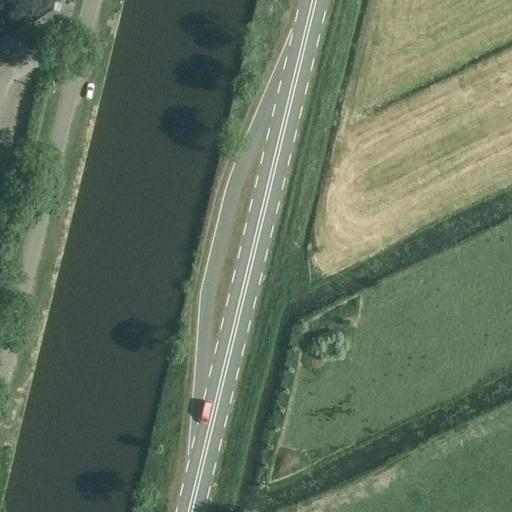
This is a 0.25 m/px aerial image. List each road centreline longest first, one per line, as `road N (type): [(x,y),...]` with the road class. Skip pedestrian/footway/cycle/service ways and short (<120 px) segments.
road 1 (primary): [(189,511),(313,0)]
road 2 (unclassified): [(0,380),(92,0)]
